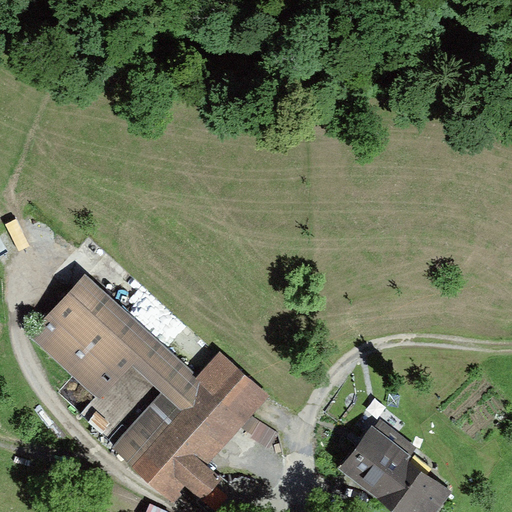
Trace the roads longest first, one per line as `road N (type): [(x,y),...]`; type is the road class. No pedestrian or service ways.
road 1 (track): [(511,346),(401,341),(374,344),(352,358),(309,409),(300,448),(307,511)]
road 2 (track): [(57,254),(24,301),(22,349),(40,386),(117,476),(161,511)]
